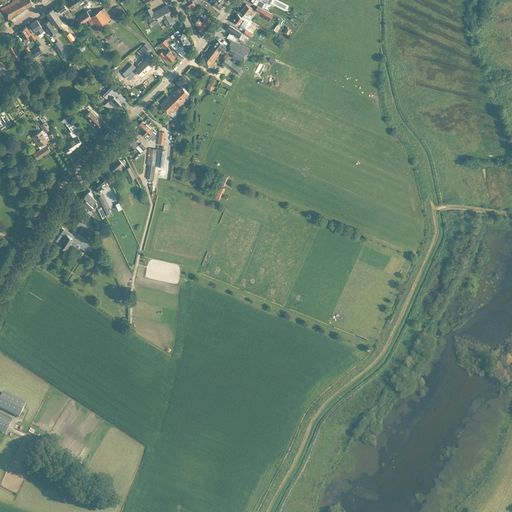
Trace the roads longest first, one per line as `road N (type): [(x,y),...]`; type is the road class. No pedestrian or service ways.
road 1 (track): [(511,213),(431,210),(434,238),(385,343),(313,415),(263,511)]
road 2 (unclassified): [(0,289),(65,180),(201,46)]
